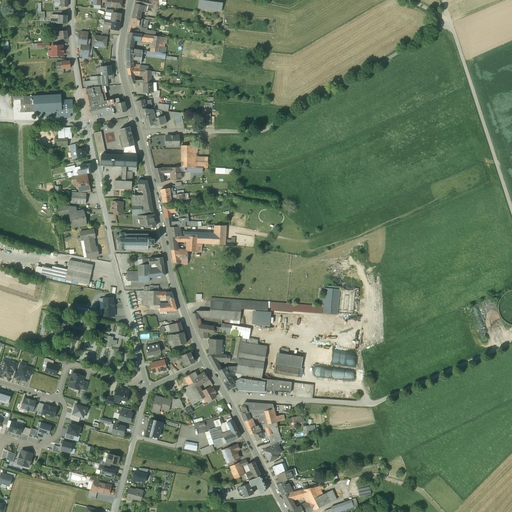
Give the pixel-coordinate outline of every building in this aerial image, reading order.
[(198,0),(197,8),(221,11),(222,3),(198,0)] [(141,11),(134,9),(132,18),(140,20),(141,11)] [(120,14),(112,13),(111,14),(110,21),(112,21),(119,22),(120,14)] [(65,14),(60,14),(60,15),(58,15),(58,24),(66,24),(67,16),(65,15),(65,14)] [(140,20),(132,18),(129,30),(134,31),(135,24),(141,25),(141,20),(140,20)] [(119,22),(112,21),(111,25),(111,30),(118,31),(119,22)] [(66,31),(59,31),(59,34),(60,40),(67,39),(66,31)] [(134,33),(129,32),(127,46),(132,47),(133,39),(141,40),(141,34),(134,33)] [(80,34),(79,34),(78,44),(81,45),(86,45),(87,35),(80,34)] [(107,37),(93,36),(92,46),(105,48),(107,37)] [(160,37),(153,36),(152,42),(151,52),(158,53),(160,37)] [(160,37),(158,53),(165,54),(168,38),(160,37)] [(86,45),(81,45),(80,55),(83,55),(88,56),(88,55),(89,46),(86,45)] [(52,56),(63,55),(63,52),(63,49),(63,46),(52,46),(52,56)] [(132,49),(126,48),(127,65),(133,65),(133,60),(140,61),(142,50),(132,49)] [(158,53),(151,52),(150,57),(165,60),(165,54),(158,53)] [(70,61),(65,61),(65,60),(63,60),(63,62),(61,62),(61,66),(62,69),(63,69),(70,68),(70,61)] [(111,66),(100,67),(100,72),(102,72),(103,76),(107,76),(107,79),(114,79),(113,72),(111,72),(111,66)] [(132,68),(127,69),(128,75),(129,80),(134,79),(133,75),(139,75),(139,70),(139,69),(133,69),(132,69),(132,68)] [(134,79),(129,80),(130,84),(143,83),(151,83),(150,71),(148,71),(139,70),(139,75),(143,75),(143,81),(135,81),(134,79)] [(90,81),(85,82),(85,88),(100,87),(104,87),(108,86),(107,79),(107,76),(103,76),(97,77),(98,80),(90,81)] [(143,83),(143,84),(143,93),(153,93),(153,92),(153,91),(152,83),(151,83),(143,83)] [(102,94),(101,94),(100,87),(85,88),(92,116),(96,115),(97,118),(114,114),(113,108),(112,108),(112,107),(116,107),(116,104),(119,103),(118,98),(104,101),(103,99),(103,98),(102,94)] [(61,95),(33,96),(34,112),(38,112),(38,117),(55,116),(55,118),(70,117),(70,110),(73,110),(72,100),(61,100),(61,95)] [(23,97),(23,100),(20,100),(21,110),(23,109),(24,113),(34,112),(33,96),(23,97)] [(144,99),(135,102),(138,110),(139,110),(145,109),(147,109),(146,106),(145,103),(144,100),(144,99)] [(119,103),(116,104),(116,107),(118,113),(127,111),(124,102),(119,103)] [(147,109),(145,109),(139,110),(141,118),(144,118),(146,127),(153,125),(153,124),(156,124),(157,126),(166,123),(165,116),(155,118),(154,113),(161,111),(158,110),(147,109)] [(181,113),(172,112),(176,124),(183,122),(181,113)] [(70,128),(64,128),(58,128),(58,139),(64,139),(64,138),(71,138),(71,127),(70,127),(70,128)] [(134,145),(129,127),(119,129),(124,147),(123,155),(105,154),(98,154),(100,165),(122,166),(126,166),(136,167),(137,156),(134,146),(134,145)] [(101,132),(93,133),(95,141),(102,140),(101,132)] [(178,136),(166,136),(166,146),(178,147),(178,136)] [(71,138),(64,138),(64,139),(58,139),(56,139),(56,145),(61,145),(61,147),(67,146),(67,139),(71,139),(71,138)] [(102,140),(95,141),(98,154),(105,154),(102,140)] [(191,146),(181,146),(181,161),(181,167),(187,167),(190,168),(192,168),(191,146)] [(78,150),(76,150),(77,152),(78,158),(86,156),(85,152),(85,151),(85,152),(84,149),(78,150)] [(208,157),(197,157),(197,168),(208,168),(208,160),(208,157)] [(92,163),(80,165),(80,167),(81,171),(85,170),(85,174),(86,174),(93,173),(92,163)] [(75,168),(74,166),(65,168),(66,172),(72,171),(73,171),(74,177),(78,176),(77,168),(75,168)] [(132,172),(126,171),(126,166),(122,166),(122,181),(131,181),(132,181),(132,172)] [(81,171),(80,167),(77,167),(77,168),(78,176),(85,174),(85,170),(81,171)] [(165,168),(154,168),(158,183),(164,182),(161,173),(170,173),(170,168),(165,168)] [(177,168),(170,168),(170,173),(171,180),(180,179),(182,177),(181,173),(180,171),(177,171),(177,168)] [(87,178),(77,180),(80,193),(86,193),(90,194),(89,187),(87,178)] [(122,181),(114,180),(114,188),(131,189),(131,181),(122,181)] [(147,181),(138,180),(138,189),(135,189),(135,190),(143,190),(145,194),(150,194),(147,181)] [(80,193),(79,193),(71,192),(71,203),(86,204),(86,193),(80,193)] [(145,194),(143,197),(143,196),(142,196),(142,197),(134,197),(134,195),(132,195),(132,196),(132,204),(132,215),(137,215),(145,215),(154,214),(150,194),(145,194)] [(173,195),(170,195),(162,196),(163,203),(171,201),(170,197),(173,196),(173,195)] [(122,202),(112,202),(111,212),(115,212),(121,212),(122,202)] [(174,205),(163,207),(165,217),(171,217),(170,213),(175,212),(174,206),(174,205)] [(59,215),(69,213),(68,206),(58,208),(59,215)] [(76,212),(69,213),(71,221),(72,220),(73,226),(80,224),(80,226),(85,225),(84,222),(83,222),(83,219),(84,218),(83,218),(83,217),(82,217),(81,211),(76,212)] [(154,214),(145,215),(137,215),(139,226),(143,226),(146,226),(148,226),(148,227),(151,226),(151,227),(155,226),(154,214)] [(171,217),(165,217),(167,228),(168,228),(168,227),(173,227),(173,223),(171,223),(171,217)] [(225,226),(215,226),(214,234),(214,244),(224,245),(225,233),(225,226)] [(173,227),(168,227),(168,228),(169,236),(180,236),(180,237),(184,237),(184,233),(180,233),(179,227),(173,227)] [(96,248),(94,238),(95,238),(93,229),(80,232),(81,241),(84,240),(88,258),(96,260),(95,256),(99,256),(97,247),(96,248)] [(214,234),(184,232),(184,233),(184,237),(187,237),(197,237),(196,243),(201,244),(214,244),(214,234)] [(134,234),(130,234),(130,233),(129,233),(129,234),(125,234),(125,233),(119,233),(119,237),(119,238),(117,240),(116,240),(117,240),(117,243),(116,243),(117,244),(117,243),(119,245),(118,245),(118,251),(124,251),(125,249),(129,249),(129,250),(130,250),(130,249),(134,249),(134,250),(134,249),(138,249),(138,250),(139,250),(139,249),(143,249),(143,250),(143,249),(147,249),(148,250),(148,249),(148,245),(149,245),(150,246),(151,246),(152,245),(152,244),(153,244),(153,245),(154,245),(153,244),(153,243),(154,243),(154,240),(153,240),(153,239),(154,239),(154,238),(153,239),(152,239),(152,238),(151,237),(150,237),(149,238),(148,238),(148,235),(148,234),(147,234),(143,234),(139,234),(138,234),(134,234),(134,233),(134,234)] [(180,236),(169,236),(170,245),(175,245),(176,246),(176,241),(187,241),(187,237),(184,237),(180,237),(180,236)] [(197,237),(187,237),(187,241),(186,251),(187,251),(201,252),(201,244),(196,243),(197,237)] [(175,245),(170,245),(171,250),(173,259),(187,259),(187,251),(186,251),(176,250),(176,246),(175,245)] [(162,257),(149,259),(149,264),(156,264),(157,270),(164,269),(163,265),(162,257)] [(93,265),(69,260),(67,270),(91,275),(93,265)] [(330,274),(354,273),(354,266),(355,266),(355,260),(329,260),(330,274)] [(143,265),(138,265),(139,271),(139,276),(149,276),(149,271),(149,264),(143,265)] [(67,273),(42,268),(40,274),(65,280),(67,273)] [(157,270),(149,271),(149,276),(149,278),(157,277),(161,276),(165,276),(164,269),(157,270)] [(91,275),(67,270),(67,273),(65,280),(89,285),(91,275)] [(322,306),(321,312),(337,314),(340,290),(324,288),(322,306)] [(348,299),(354,299),(354,290),(343,290),(343,294),(346,295),(346,293),(348,293),(348,295),(348,299)] [(511,290),(509,291),(504,295),(500,301),(498,308),(500,315),(504,320),(510,324),(511,324),(511,290)] [(143,291),(142,291),(142,299),(142,305),(158,305),(159,298),(159,292),(159,291),(149,291),(143,291)] [(171,292),(159,292),(159,298),(165,298),(165,299),(168,299),(169,303),(174,303),(171,292)] [(113,302),(113,298),(104,298),(104,309),(113,309),(113,306),(114,306),(114,302),(113,302)] [(241,300),(211,298),(211,300),(210,311),(210,318),(239,320),(241,306),(241,300)] [(322,306),(241,300),(241,306),(321,312),(322,306)] [(169,303),(161,304),(159,306),(160,312),(177,310),(174,303),(169,303)] [(470,308),(464,310),(477,347),(483,345),(470,308)] [(214,327),(200,325),(199,320),(194,320),(197,332),(198,332),(201,331),(207,332),(213,333),(214,327)] [(180,322),(169,325),(170,327),(172,332),(176,332),(183,330),(180,322)] [(250,329),(221,324),(221,328),(220,334),(236,336),(236,337),(243,338),(249,339),(250,329)] [(184,332),(176,334),(172,335),(174,344),(175,346),(186,343),(184,332)] [(116,341),(112,340),(112,337),(108,336),(107,339),(104,338),(103,343),(106,344),(105,346),(110,347),(111,345),(115,346),(116,341)] [(221,340),(210,339),(209,353),(212,354),(220,354),(221,340)] [(241,341),(235,340),(232,357),(238,358),(241,342),(241,341)] [(243,342),(241,342),(238,358),(264,362),(267,346),(243,342)] [(158,344),(146,347),(147,349),(146,349),(147,351),(148,355),(153,354),(160,352),(160,353),(158,344)] [(190,352),(178,358),(179,361),(182,360),(183,364),(185,363),(186,366),(194,362),(190,352)] [(278,353),(276,364),(299,368),(301,368),(303,357),(278,353)] [(216,361),(213,354),(207,356),(216,371),(217,371),(221,369),(216,361)] [(175,355),(168,356),(171,363),(177,360),(175,355)] [(264,362),(238,358),(237,367),(236,371),(239,371),(239,373),(241,373),(241,372),(262,376),(264,362)] [(12,362),(5,360),(3,360),(1,368),(0,371),(0,374),(9,377),(10,376),(12,370),(15,362),(12,361),(12,362)] [(164,360),(150,364),(152,372),(166,369),(166,367),(164,360)] [(46,372),(55,375),(58,366),(53,365),(48,363),(46,368),(47,368),(46,372)] [(299,368),(276,364),(274,373),(298,377),(299,371),(299,368)] [(31,368),(20,365),(18,372),(16,378),(17,379),(20,380),(21,379),(27,381),(29,374),(31,368)] [(221,369),(217,371),(222,380),(230,376),(227,371),(228,370),(227,367),(221,369)] [(318,378),(358,382),(359,374),(319,370),(318,378)] [(204,372),(197,377),(195,372),(192,373),(195,379),(195,380),(195,381),(199,386),(204,383),(209,380),(204,372)] [(83,376),(72,373),(68,386),(79,390),(80,389),(82,380),(83,376)] [(195,379),(192,373),(184,377),(189,385),(183,389),(192,405),(204,398),(205,397),(202,392),(199,386),(195,381),(195,380),(195,379)] [(230,376),(222,380),(228,390),(236,386),(234,382),(230,376)] [(291,382),(261,378),(261,381),(265,382),(264,391),(290,392),(291,382)] [(261,381),(240,379),(234,382),(236,386),(238,390),(264,392),(264,391),(265,382),(261,381)] [(88,382),(82,380),(80,389),(85,391),(88,382)] [(210,387),(202,392),(205,397),(204,398),(206,402),(215,397),(214,394),(215,393),(214,389),(212,390),(210,387)] [(130,391),(118,388),(115,398),(114,402),(115,402),(120,403),(121,398),(127,400),(130,391)] [(0,401),(8,404),(11,394),(4,391),(3,393),(0,391),(0,401)] [(115,398),(107,396),(105,403),(114,405),(115,402),(114,402),(115,398)] [(171,400),(156,396),(151,411),(158,413),(159,408),(168,411),(170,405),(171,401),(171,400)] [(36,401),(24,398),(23,402),(22,403),(21,404),(22,406),(21,408),(33,411),(35,403),(36,401)] [(179,398),(176,399),(174,406),(184,408),(179,398)] [(39,403),(37,411),(42,413),(45,405),(39,403)] [(248,403),(245,404),(245,405),(241,406),(243,410),(242,410),(243,414),(242,414),(245,422),(250,419),(248,412),(250,411),(254,410),(251,403),(248,404),(248,403)] [(268,404),(251,403),(254,410),(250,411),(253,418),(263,415),(262,411),(269,409),(268,404)] [(42,414),(54,417),(56,409),(53,408),(53,407),(49,405),(48,406),(45,405),(42,413),(42,414)] [(87,408),(76,405),(73,414),(80,417),(83,417),(85,412),(86,412),(87,408)] [(269,409),(262,411),(263,415),(265,423),(267,424),(277,422),(275,416),(274,408),(269,409)] [(122,410),(121,410),(120,415),(122,415),(120,420),(126,421),(126,422),(128,422),(129,422),(130,422),(131,417),(130,417),(131,413),(131,412),(122,410)] [(9,418),(2,416),(2,418),(0,423),(7,425),(9,418)] [(250,419),(245,422),(250,434),(253,433),(261,430),(260,428),(263,428),(262,424),(255,427),(252,418),(250,419)] [(158,438),(163,423),(150,419),(146,434),(158,438)] [(23,425),(16,423),(15,421),(13,420),(12,421),(9,431),(12,432),(16,434),(17,433),(20,434),(23,425)] [(241,436),(232,421),(227,423),(231,430),(223,433),(225,437),(223,438),(226,443),(235,439),(241,436)] [(52,426),(41,422),(38,431),(38,433),(46,436),(47,433),(50,433),(52,426)] [(80,427),(70,424),(67,433),(75,435),(78,436),(80,427)] [(125,427),(114,424),(113,428),(115,428),(113,433),(123,436),(125,427)] [(314,425),(304,426),(304,434),(315,433),(314,425)] [(216,428),(208,431),(212,442),(219,439),(221,445),(226,443),(223,438),(225,437),(223,433),(220,426),(216,428)] [(24,427),(22,434),(29,436),(29,434),(31,429),(24,427)] [(272,435),(269,427),(267,427),(263,428),(263,429),(265,429),(268,436),(272,435)] [(261,430),(253,433),(256,441),(264,438),(261,430)] [(272,435),(268,436),(271,442),(278,441),(275,433),(272,435)] [(61,447),(60,450),(62,451),(70,453),(73,443),(63,441),(61,447)] [(271,447),(264,451),(269,462),(278,457),(276,453),(277,452),(280,450),(278,445),(277,444),(271,447)] [(54,445),(52,451),(61,454),(62,451),(60,450),(61,447),(54,445)] [(212,445),(200,450),(203,456),(214,451),(212,445)] [(237,445),(224,451),(229,463),(236,460),(239,459),(237,454),(238,454),(236,451),(239,450),(237,445)] [(24,451),(22,452),(21,451),(17,463),(28,467),(29,465),(32,457),(31,457),(32,455),(31,454),(29,453),(27,452),(24,451)] [(15,454),(8,452),(6,460),(13,462),(15,454)] [(120,456),(108,453),(106,462),(111,464),(117,465),(120,456)] [(261,476),(254,461),(248,464),(251,472),(252,471),(255,478),(261,476)] [(237,463),(229,466),(231,471),(235,479),(243,475),(244,475),(246,474),(243,466),(241,467),(239,462),(237,463)] [(277,475),(285,472),(282,463),(275,466),(272,467),(275,475),(277,475)] [(251,472),(248,464),(243,466),(246,474),(244,475),(243,475),(246,481),(249,480),(255,478),(252,471),(251,472)] [(108,469),(103,468),(102,469),(101,474),(105,475),(104,476),(111,478),(111,476),(114,477),(115,471),(108,469)] [(285,472),(277,475),(278,477),(279,477),(280,479),(281,482),(283,481),(285,480),(292,477),(291,475),(292,472),(291,469),(285,472)] [(138,472),(135,471),(132,481),(135,482),(137,481),(144,482),(146,474),(138,472)] [(0,477),(0,483),(9,486),(12,477),(7,475),(1,473),(0,477)] [(255,478),(249,480),(250,483),(250,485),(257,483),(258,485),(259,488),(266,485),(261,476),(255,478)] [(98,482),(94,481),(93,482),(92,489),(92,490),(97,491),(109,494),(111,485),(98,482)] [(369,482),(357,485),(359,497),(371,494),(369,482)] [(250,485),(250,483),(240,487),(243,497),(253,494),(250,485)] [(284,484),(278,487),(281,494),(287,493),(292,492),(288,483),(284,485),(284,484)] [(310,488),(303,489),(307,497),(309,503),(310,503),(312,506),(321,501),(319,496),(323,494),(321,491),(317,492),(314,487),(310,488)] [(135,490),(129,488),(126,499),(131,500),(132,498),(140,500),(143,490),(136,489),(135,490)] [(303,489),(298,490),(292,492),(287,493),(291,500),(305,496),(306,497),(307,497),(303,489)] [(321,501),(312,506),(313,510),(337,499),(332,490),(323,494),(319,496),(321,501)] [(281,494),(287,504),(292,502),(291,500),(287,493),(281,494)] [(351,500),(331,507),(331,509),(332,511),(340,511),(354,507),(351,500)] [(292,502),(287,504),(291,511),(303,511),(302,511),(305,509),(304,505),(296,509),(292,502)] [(312,506),(310,503),(309,503),(304,505),(305,509),(306,509),(307,511),(309,511),(313,510),(312,506)]
